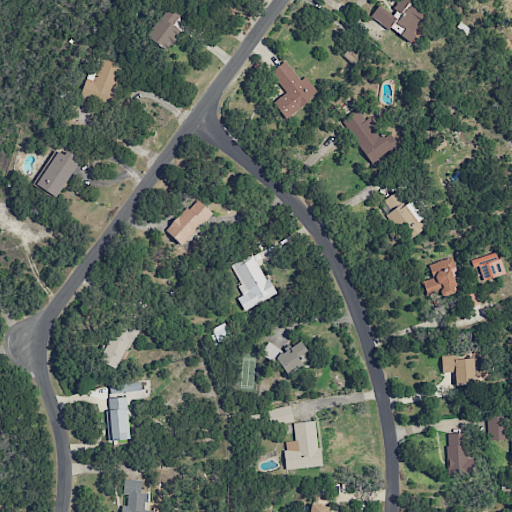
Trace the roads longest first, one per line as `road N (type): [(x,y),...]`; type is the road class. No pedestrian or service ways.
road 1 (residential): [(60,511),(62,439),(27,340),(282,0)]
road 2 (residential): [(390,511),(382,383),(354,302),(304,215),(196,120)]
